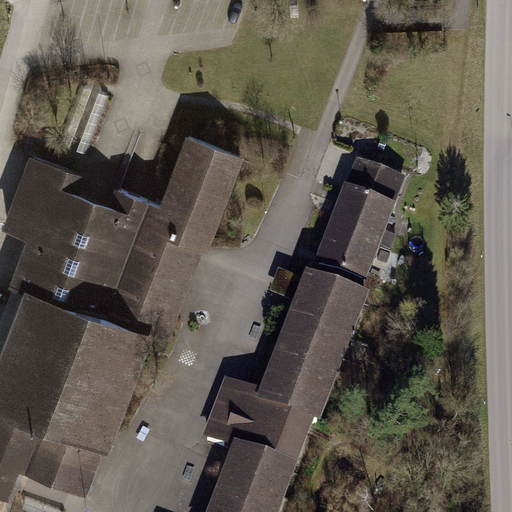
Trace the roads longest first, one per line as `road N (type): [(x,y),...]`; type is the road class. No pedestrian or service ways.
road 1 (tertiary): [(503,0),(509,511)]
road 2 (track): [(8,511),(19,480),(107,511)]
